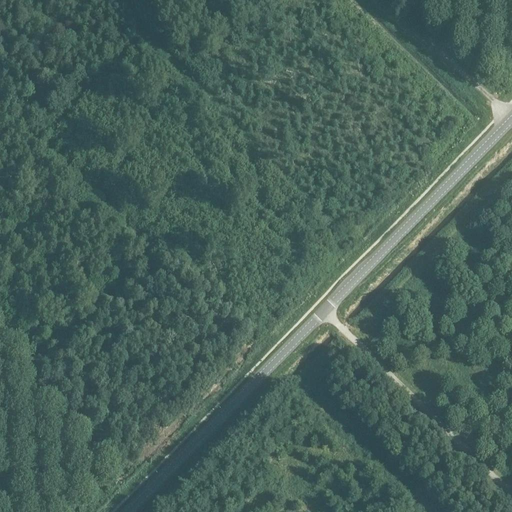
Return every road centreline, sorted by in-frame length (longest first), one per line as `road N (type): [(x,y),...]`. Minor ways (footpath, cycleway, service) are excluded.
road 1 (unclassified): [(120,511),(511,113)]
road 2 (track): [(322,309),(511,496)]
road 3 (track): [(376,0),(504,120)]
